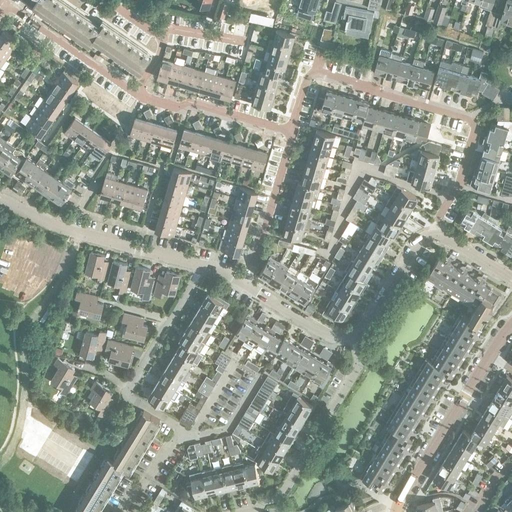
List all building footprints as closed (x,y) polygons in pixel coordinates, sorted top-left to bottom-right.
[(140,72),(151,56),(103,23),(100,28),(58,0),(31,0),(35,2),(36,1),(40,3),(37,8),(90,44),(93,39),(140,72)] [(299,7),(297,13),(312,18),(314,12),(315,12),(319,0),(300,0),(298,7),(299,7)] [(368,0),(367,8),(379,10),(380,3),(381,3),(381,0),(368,0)] [(381,0),(381,3),(380,5),(391,9),(393,0),(381,0)] [(489,41),(494,26),(497,14),(490,12),(493,0),(480,0),(480,2),(479,6),(490,10),(486,23),(488,24),(483,39),(489,41)] [(511,0),(507,0),(502,15),(497,14),(494,26),(498,28),(502,17),(511,20),(511,0)] [(228,4),(221,1),(217,15),(224,17),(228,4)] [(408,3),(405,12),(412,14),(415,5),(408,3)] [(230,4),(227,13),(235,15),(238,6),(230,4)] [(433,21),(441,23),(447,6),(438,4),(433,21)] [(370,31),(374,12),(345,6),(343,20),(346,21),(345,26),(347,27),(347,26),(357,28),(356,34),(364,36),(365,30),(370,31)] [(423,18),(431,20),(435,8),(427,6),(423,18)] [(323,18),(335,21),(337,14),(326,10),(323,18)] [(389,19),(399,22),(400,18),(387,14),(383,17),(379,36),(383,37),(387,20),(389,19)] [(273,40),(292,45),(295,34),(277,29),(273,40)] [(0,40),(12,49),(19,40),(4,30),(0,34),(0,40)] [(432,36),(431,41),(442,44),(443,39),(437,38),(432,36)] [(266,50),(270,51),(289,56),(292,45),(273,40),(269,39),(266,50)] [(0,53),(6,58),(12,49),(0,40),(0,53)] [(37,59),(40,55),(42,51),(34,45),(31,49),(36,52),(33,56),(37,59)] [(373,71),(385,75),(392,53),(391,53),(391,51),(380,48),(373,71)] [(469,59),(475,61),(479,50),(472,48),(469,59)] [(483,51),(479,50),(475,61),(480,62),(483,51)] [(270,51),(267,61),(286,66),(289,56),(270,51)] [(385,75),(396,78),(401,60),(402,56),(392,53),(385,75)] [(48,56),(46,59),(42,56),(39,60),(43,63),(44,61),(51,66),(54,60),(48,56)] [(415,83),(418,84),(423,67),(425,61),(414,58),(412,64),(407,81),(408,81),(407,84),(414,86),(415,83)] [(168,80),(173,62),(162,59),(157,77),(168,80)] [(412,64),(401,60),(396,78),(407,81),(412,64)] [(434,83),(445,86),(453,61),(452,61),(451,63),(441,60),(434,83)] [(280,76),(279,76),(282,77),(286,66),(267,61),(264,71),(280,76)] [(445,86),(456,89),(463,64),(453,61),(445,86)] [(179,83),(184,65),(173,62),(168,80),(179,83)] [(466,92),(471,75),(467,74),(469,66),(463,64),(456,89),(466,92)] [(179,83),(189,86),(194,68),(184,65),(179,83)] [(435,70),(423,67),(418,84),(430,88),(435,70)] [(189,86),(199,89),(204,71),(194,68),(189,86)] [(261,70),(258,81),(276,86),(279,76),(280,76),(264,71),(261,70)] [(477,95),(478,90),(483,91),(485,87),(496,94),(499,89),(488,82),(485,80),(488,72),(481,70),(479,77),(471,75),(466,92),(477,95)] [(72,91),(78,81),(63,71),(57,80),(72,91)] [(199,89),(210,92),(215,74),(204,71),(199,89)] [(210,92),(220,95),(225,77),(215,74),(210,92)] [(231,98),(236,80),(225,77),(220,95),(231,98)] [(66,100),(72,91),(57,80),(51,89),(66,100)] [(258,81),(255,91),(273,97),(276,86),(258,81)] [(496,94),(485,87),(483,91),(482,92),(493,99),(496,94)] [(66,100),(51,89),(45,98),(60,108),(66,100)] [(322,108),(332,111),(338,93),(327,89),(324,98),(319,96),(315,109),(321,110),(322,108)] [(273,97),(255,91),(252,102),(270,108),(273,97)] [(342,117),(343,114),(348,96),(338,93),(332,111),(331,114),(342,117)] [(343,114),(353,117),(358,99),(348,96),(343,114)] [(54,117),(60,108),(45,98),(38,107),(54,117)] [(368,105),(369,102),(358,99),(353,117),(363,120),(368,105)] [(379,108),(368,105),(363,120),(362,123),(373,126),(379,108)] [(47,126),(54,117),(38,107),(32,116),(47,126)] [(373,126),(383,129),(389,111),(379,108),(373,126)] [(393,138),(394,132),(399,114),(389,111),(383,129),(382,135),(393,138)] [(394,132),(404,135),(410,117),(399,114),(394,132)] [(41,136),(47,126),(32,116),(26,125),(41,136)] [(64,132),(74,138),(84,123),(75,117),(64,132)] [(135,117),(130,135),(141,138),(146,120),(135,117)] [(410,117),(404,135),(421,140),(427,137),(431,124),(420,121),(421,120),(410,117)] [(156,123),(146,120),(141,138),(151,141),(156,123)] [(510,140),(511,133),(511,121),(506,120),(503,120),(498,120),(496,124),(492,123),(489,133),(506,138),(510,140)] [(74,138),(82,144),(93,129),(84,123),(74,138)] [(166,126),(156,123),(151,141),(161,144),(166,126)] [(333,125),(332,131),(342,134),(344,128),(333,125)] [(177,129),(166,126),(161,144),(172,147),(177,129)] [(179,146),(190,149),(195,131),(184,128),(179,146)] [(91,151),(102,135),(93,129),(82,144),(91,151)] [(316,129),(313,140),(332,145),(335,134),(316,129)] [(190,149),(200,152),(205,134),(195,131),(190,149)] [(486,144),(503,149),(506,138),(489,133),(486,144)] [(200,152),(210,155),(215,137),(205,134),(200,152)] [(91,151),(90,153),(99,159),(101,157),(111,142),(102,135),(91,151)] [(210,155),(221,158),(226,140),(215,137),(210,155)] [(35,144),(44,150),(47,146),(38,139),(35,144)] [(221,158),(231,161),(236,144),(226,140),(221,158)] [(313,140),(310,150),(328,156),(332,145),(313,140)] [(415,159),(418,160),(436,165),(439,155),(438,154),(441,144),(429,140),(423,143),(425,147),(424,150),(421,149),(421,150),(418,150),(415,159)] [(0,150),(0,165),(2,167),(15,148),(16,147),(7,141),(4,145),(0,150)] [(231,161),(241,164),(247,147),(236,144),(231,161)] [(483,154),(500,159),(503,149),(486,144),(483,154)] [(241,164),(252,167),(257,150),(247,147),(241,164)] [(358,158),(363,160),(365,155),(366,150),(356,147),(354,152),(359,154),(358,158)] [(2,167),(11,174),(24,154),(24,153),(23,152),(23,151),(22,150),(20,150),(17,150),(15,148),(2,167)] [(263,171),(268,153),(257,150),(252,167),(263,171)] [(307,161),(325,166),(328,156),(310,150),(307,161)] [(480,164),(496,169),(500,159),(483,154),(480,164)] [(25,178),(36,163),(27,156),(16,172),(25,178)] [(25,178),(34,185),(45,169),(48,165),(39,158),(36,163),(25,178)] [(341,165),(345,167),(344,171),(344,172),(349,173),(352,163),(343,160),(341,165)] [(415,170),(433,176),(436,165),(418,160),(415,170)] [(307,161),(304,171),(322,176),(325,166),(307,161)] [(397,171),(398,166),(393,164),(388,163),(386,164),(383,173),(394,176),(396,171),(397,171)] [(493,180),(496,169),(480,164),(476,175),(493,180)] [(174,167),(171,178),(189,183),(192,172),(174,167)] [(34,185),(43,190),(54,175),(45,169),(34,185)] [(410,169),(407,180),(412,181),(430,187),(433,176),(415,170),(410,169)] [(322,176),(304,171),(301,181),(319,187),(322,176)] [(336,181),(346,184),(349,173),(344,172),(344,171),(344,172),(341,171),(340,175),(337,176),(336,181)] [(52,197),(63,181),(54,175),(43,190),(52,197)] [(493,180),(476,175),(473,185),(486,189),(485,191),(489,193),(490,191),(493,180)] [(63,181),(52,197),(61,203),(64,199),(68,192),(72,187),(75,183),(66,177),(63,181)] [(111,198),(116,180),(105,177),(100,195),(111,198)] [(171,178),(168,188),(185,193),(189,183),(171,178)] [(358,187),(368,193),(369,191),(372,192),(376,186),(373,184),(368,181),(366,180),(364,178),(361,183),(358,187)] [(11,189),(16,192),(22,183),(17,180),(11,189)] [(111,198),(121,201),(126,183),(116,180),(111,198)] [(295,191),(317,198),(320,187),(319,187),(301,181),(298,180),(295,191)] [(26,186),(22,183),(16,192),(21,195),(26,186)] [(121,201),(132,204),(137,186),(126,183),(121,201)] [(511,185),(504,183),(502,189),(501,189),(500,195),(507,195),(511,194),(511,185)] [(397,185),(391,195),(411,207),(417,197),(402,188),(397,185)] [(148,189),(137,186),(132,204),(142,207),(148,189)] [(240,186),(237,197),(254,202),(257,192),(240,186)] [(353,197),(357,199),(364,204),(370,195),(368,193),(358,187),(353,197)] [(168,188),(165,199),(182,204),(185,193),(168,188)] [(317,198),(295,191),(292,202),(314,208),(317,198)] [(411,207),(391,195),(385,204),(390,207),(405,216),(411,207)] [(254,202),(237,197),(234,208),(251,213),(254,202)] [(165,199),(162,209),(179,214),(182,204),(165,199)] [(357,199),(351,209),(356,211),(359,207),(364,211),(367,206),(364,204),(357,199)] [(311,219),(314,208),(292,202),(289,212),(311,219)] [(400,225),(405,216),(390,207),(385,215),(400,225)] [(460,222),(469,228),(479,213),(469,207),(460,222)] [(248,223),(251,213),(234,208),(230,218),(248,223)] [(176,225),(179,214),(162,209),(159,219),(176,225)] [(346,218),(350,221),(351,221),(354,217),(353,216),(356,211),(351,209),(347,215),(346,218)] [(489,216),(490,215),(484,211),(482,215),(479,213),(469,228),(478,234),(489,216)] [(289,212),(286,223),(304,228),(309,230),(312,219),(311,219),(289,212)] [(334,225),(337,215),(332,213),(330,219),(326,218),(325,223),(334,225)] [(391,233),(395,236),(401,225),(400,225),(385,215),(379,225),(391,233)] [(487,239),(499,221),(499,218),(495,218),(490,215),(489,216),(478,234),(487,239)] [(245,234),(248,223),(230,218),(227,228),(245,234)] [(173,235),(176,225),(159,219),(155,230),(173,235)] [(349,232),(352,228),(354,230),(357,225),(351,221),(350,221),(344,230),(349,233),(349,232)] [(487,239),(497,245),(506,230),(498,225),(499,221),(487,239)] [(301,239),(304,228),(286,223),(283,233),(301,239)] [(376,223),(370,233),(386,242),(391,233),(379,225),(376,223)] [(497,245),(506,251),(511,240),(511,233),(511,232),(511,230),(508,227),(506,230),(497,245)] [(227,228),(224,239),(242,244),(245,234),(227,228)] [(341,235),(339,239),(345,244),(348,239),(346,237),(349,232),(349,233),(344,230),(341,235)] [(370,233),(365,242),(384,254),(389,245),(386,242),(370,233)] [(282,245),(287,246),(289,241),(279,238),(278,242),(279,244),(282,245)] [(239,255),(242,244),(224,239),(221,249),(239,255)] [(365,242),(359,252),(374,261),(378,263),(384,254),(365,242)] [(310,253),(311,248),(306,247),(300,245),(299,250),(310,253)] [(91,251),(86,271),(99,275),(98,277),(97,282),(103,283),(104,278),(105,279),(108,264),(103,262),(105,254),(91,251)] [(353,261),(369,270),(374,261),(359,252),(353,261)] [(259,273),(269,279),(280,261),(270,255),(259,273)] [(451,375),(500,293),(439,256),(426,277),(474,307),(469,316),(461,311),(431,361),(426,358),(385,424),(390,428),(360,477),(382,489),(412,439),(407,436),(446,372),(451,375)] [(351,259),(345,269),(347,270),(363,280),(363,279),(367,281),(372,272),(369,270),(353,261),(351,259)] [(126,292),(131,273),(125,272),(127,263),(114,260),(108,281),(121,285),(119,290),(126,292)] [(269,279),(278,285),(287,269),(289,267),(280,261),(269,279)] [(278,285),(287,290),(299,271),(290,265),(289,267),(287,269),(278,285)] [(150,295),(154,279),(148,278),(150,269),(137,266),(131,287),(144,291),(144,293),(150,295)] [(175,293),(180,274),(167,270),(164,278),(159,277),(154,294),(161,296),(162,290),(175,293)] [(287,290),(296,296),(309,275),(300,270),(299,271),(287,290)] [(347,270),(341,280),(360,291),(361,292),(367,281),(363,279),(363,280),(347,270)] [(306,302),(315,286),(318,281),(309,275),(296,296),(306,302)] [(336,289),(354,300),(360,291),(341,280),(336,289)] [(207,296),(203,303),(218,312),(222,306),(226,308),(230,302),(207,288),(203,294),(207,296)] [(331,298),(349,309),(354,300),(336,289),(331,298)] [(100,317),(103,303),(94,301),(95,295),(77,291),(76,297),(81,298),(78,312),(100,317)] [(349,309),(331,298),(322,313),(333,320),(338,318),(339,316),(343,319),(349,309)] [(203,303),(197,312),(212,322),(218,312),(203,303)] [(207,331),(212,322),(197,312),(192,321),(207,331)] [(144,339),(148,325),(140,323),(141,317),(124,313),(122,320),(128,321),(125,334),(144,339)] [(246,338),(257,319),(247,313),(236,332),(246,338)] [(246,338),(255,344),(264,329),(255,323),(257,319),(246,338)] [(207,331),(192,321),(186,330),(201,340),(206,343),(211,333),(207,331)] [(78,329),(76,337),(84,339),(80,353),(94,356),(97,345),(103,346),(106,332),(100,330),(99,334),(86,331),(78,329)] [(255,344),(264,349),(273,334),(264,329),(255,344)] [(201,340),(186,330),(185,330),(179,340),(183,342),(200,352),(206,343),(201,340)] [(264,349),(273,355),(274,355),(275,353),(283,340),(282,340),(273,334),(264,349)] [(285,336),(282,340),(283,340),(275,353),(285,359),(294,343),(295,342),(285,336)] [(104,353),(110,354),(109,360),(128,365),(132,351),(127,350),(129,344),(108,339),(104,353)] [(204,354),(200,352),(183,342),(177,351),(192,361),(197,364),(204,354)] [(294,364),(303,349),(294,343),(285,359),(294,364)] [(294,364),(303,370),(312,354),(303,349),(294,364)] [(177,351),(171,360),(187,370),(192,361),(177,351)] [(218,356),(215,361),(219,364),(225,367),(231,358),(226,355),(221,352),(218,356)] [(312,375),(321,360),(312,354),(303,370),(312,375)] [(66,393),(75,378),(70,375),(75,368),(58,358),(55,362),(60,366),(52,379),(63,386),(61,390),(66,393)] [(245,364),(252,368),(255,364),(247,359),(245,364)] [(166,369),(186,382),(191,372),(187,370),(171,360),(166,369)] [(326,363),(321,360),(312,375),(321,381),(319,385),(323,387),(331,374),(327,372),(332,363),(327,360),(326,363)] [(217,369),(214,374),(219,377),(225,367),(219,364),(218,364),(216,368),(217,369)] [(160,379),(175,388),(179,383),(183,386),(186,382),(166,369),(160,379)] [(203,380),(214,386),(219,377),(214,374),(212,378),(206,375),(203,380)] [(265,378),(260,386),(265,389),(270,392),(271,393),(278,382),(267,375),(265,378)] [(511,378),(507,376),(505,379),(503,378),(500,384),(501,385),(501,386),(511,392),(511,378)] [(160,379),(154,388),(170,398),(174,400),(180,391),(175,388),(160,379)] [(105,417),(114,401),(108,398),(113,391),(96,380),(91,388),(96,391),(90,400),(102,407),(99,413),(105,417)] [(203,380),(198,389),(203,392),(208,395),(214,386),(203,380)] [(265,389),(260,386),(255,395),(265,402),(268,397),(270,392),(265,389)] [(495,396),(510,405),(511,401),(511,392),(501,386),(495,396)] [(164,407),(170,398),(154,388),(149,398),(164,407)] [(198,402),(202,404),(208,395),(203,392),(198,389),(195,394),(200,397),(198,402)] [(313,405),(298,396),(298,394),(294,391),(287,402),(307,415),(313,405)] [(259,411),(262,406),(265,402),(255,395),(249,405),(254,407),(254,408),(259,411)] [(495,396),(490,404),(509,417),(511,412),(511,406),(510,405),(495,396)] [(202,404),(198,402),(195,406),(189,403),(186,408),(197,414),(202,404)] [(301,424),(307,415),(287,402),(281,412),(301,424)] [(498,424),(503,427),(509,417),(490,404),(483,415),(498,424)] [(243,414),(254,420),(253,420),(256,415),(251,412),(254,408),(254,407),(249,405),(243,414)] [(186,408),(179,420),(189,426),(197,414),(186,408)] [(96,511),(124,466),(129,470),(160,420),(144,410),(114,459),(108,456),(75,510),(77,511),(96,511)] [(280,424),(295,433),(301,424),(281,412),(276,421),(280,424)] [(248,429),(254,420),(243,414),(238,423),(242,426),(243,426),(248,429)] [(492,434),(498,424),(483,415),(477,425),(492,434)] [(238,423),(232,432),(237,435),(242,426),(238,423)] [(290,442),(295,433),(280,424),(275,433),(290,442)] [(486,444),(492,434),(477,425),(471,434),(479,439),(478,439),(486,444)] [(473,448),(478,439),(479,439),(471,434),(464,429),(458,439),(473,448)] [(265,439),(284,451),(290,442),(275,433),(270,430),(265,439)] [(238,442),(241,438),(232,432),(232,433),(238,442)] [(225,435),(226,438),(228,447),(230,454),(241,452),(240,449),(237,443),(233,444),(231,434),(225,435)] [(223,449),(228,447),(226,438),(221,439),(220,437),(215,438),(217,443),(222,442),(223,449)] [(213,451),(211,445),(217,443),(215,438),(205,440),(208,452),(213,451)] [(257,448),(279,461),(284,451),(265,439),(261,446),(259,445),(257,448)] [(452,449),(467,458),(473,448),(458,439),(452,449)] [(197,455),(208,452),(205,440),(204,441),(205,443),(200,444),(199,442),(194,443),(195,448),(197,457),(198,457),(197,455)] [(190,459),(197,457),(195,448),(194,443),(189,444),(189,446),(188,446),(187,448),(190,459)] [(273,470),(279,461),(257,448),(255,450),(257,452),(253,459),(257,461),(273,470)] [(461,468),(467,458),(452,449),(446,459),(461,468)] [(455,478),(461,468),(446,459),(440,469),(455,478)] [(248,483),(244,466),(243,462),(233,464),(233,468),(234,468),(238,486),(248,483)] [(244,466),(248,483),(259,480),(255,463),(244,466)] [(232,464),(222,466),(223,471),(227,488),(238,486),(233,468),(233,464),(232,464)] [(227,488),(223,471),(222,466),(212,469),(217,491),(227,488)] [(212,469),(201,471),(206,493),(217,491),(212,469)] [(449,488),(455,478),(440,469),(434,478),(449,488)] [(206,493),(201,471),(190,474),(191,478),(185,480),(188,493),(194,492),(195,496),(206,493)] [(417,506),(418,511),(438,511),(443,511),(440,496),(432,498),(433,502),(417,506)] [(353,511),(356,511),(351,500),(345,503),(343,498),(335,502),(337,507),(336,507),(338,511),(353,511)] [(174,511),(193,511),(195,508),(182,500),(174,511)]
